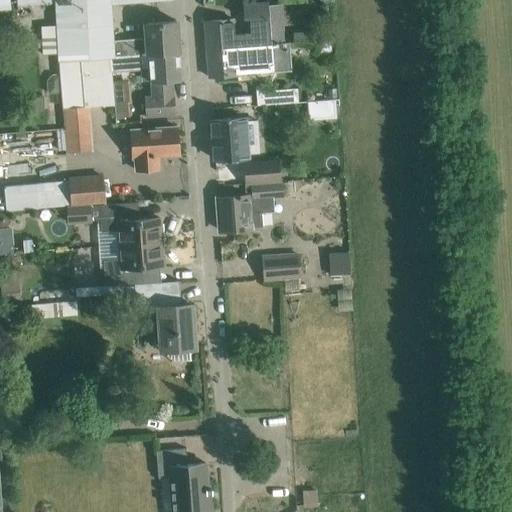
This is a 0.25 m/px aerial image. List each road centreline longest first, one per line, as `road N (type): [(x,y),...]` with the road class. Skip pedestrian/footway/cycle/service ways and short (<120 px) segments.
road 1 (residential): [(221,424),(191,0)]
road 2 (residential): [(221,424),(266,429),(277,438),(278,466),(264,483),(225,486)]
